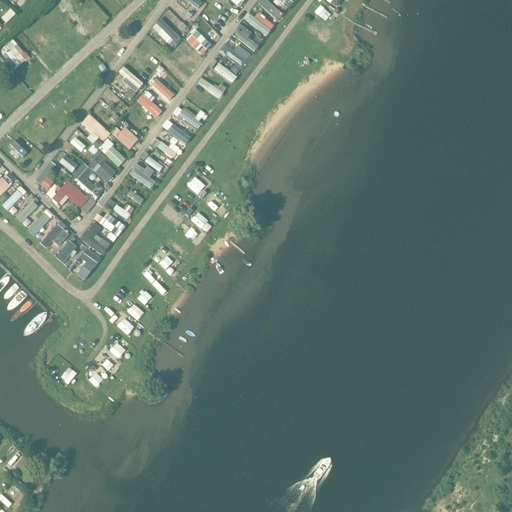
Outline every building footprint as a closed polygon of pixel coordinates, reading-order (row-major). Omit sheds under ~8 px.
[(61,9),(69,0),(51,0),(52,0),(61,9)] [(181,6),(194,19),(207,5),(201,0),(191,0),(193,1),(189,5),(185,1),(181,6)] [(266,0),(259,0),(257,3),(278,21),(283,15),(266,0)] [(87,37),(101,29),(92,12),(94,11),(91,4),(75,12),(87,37)] [(1,18),(6,24),(16,15),(11,9),(1,18)] [(251,16),(247,21),(266,36),(270,31),(265,26),(268,22),(261,17),(258,21),(251,16)] [(21,29),(34,51),(51,41),(38,19),(21,29)] [(175,42),(179,38),(161,19),(156,24),(164,32),(160,35),(167,42),(171,38),(175,42)] [(187,28),(182,23),(178,27),(183,32),(187,28)] [(202,55),(211,46),(197,32),(200,29),(196,24),(188,32),(189,33),(185,37),(202,55)] [(238,30),(232,37),(237,41),(256,56),(261,49),(238,30)] [(5,47),(0,51),(15,69),(25,60),(21,56),(24,53),(13,40),(5,46),(5,47)] [(233,52),(230,50),(231,48),(226,44),(220,52),(225,56),(226,55),(242,67),(251,56),(238,46),(233,52)] [(171,53),(177,58),(183,52),(177,46),(171,53)] [(186,49),(177,60),(190,71),(199,61),(186,49)] [(158,61),(160,70),(168,68),(166,60),(158,61)] [(142,84),(123,68),(119,72),(126,78),(124,81),(136,91),(142,85),(142,84)] [(172,68),(165,76),(179,87),(186,79),(172,68)] [(201,78),(198,83),(220,98),(223,94),(201,78)] [(136,94),(129,90),(125,95),(131,100),(136,94)] [(214,104),(193,90),(186,100),(208,114),(214,104)] [(146,91),(137,102),(155,120),(162,113),(150,101),(154,98),(146,91)] [(132,116),(127,121),(140,134),(146,128),(139,122),(142,119),(138,115),(143,109),(135,101),(126,111),(132,116)] [(176,119),(197,134),(203,125),(182,110),(176,119)] [(110,135),(89,115),(85,120),(85,121),(82,124),(93,136),(95,133),(104,142),(110,135)] [(167,132),(186,146),(190,140),(171,126),(172,126),(167,122),(163,129),(167,132)] [(117,137),(121,133),(116,128),(111,134),(116,139),(117,137)] [(129,149),(137,140),(125,129),(121,133),(117,137),(129,149)] [(103,144),(98,149),(118,168),(125,161),(113,149),(114,147),(110,144),(107,139),(103,144)] [(103,144),(98,140),(93,145),(97,150),(98,149),(103,144)] [(77,141),(73,146),(83,154),(87,148),(77,141)] [(156,150),(173,163),(179,156),(162,143),(156,150)] [(160,175),(168,165),(149,149),(141,159),(160,175)] [(105,171),(101,167),(106,162),(98,154),(92,160),(93,161),(89,166),(107,183),(113,175),(106,169),(105,171)] [(145,171),(136,164),(133,168),(134,169),(130,175),(151,190),(156,183),(149,179),(154,172),(147,168),(145,171)] [(72,182),(94,200),(102,191),(95,185),(91,189),(82,181),(90,172),(84,167),(72,182)] [(15,179),(10,174),(4,180),(10,185),(15,179)] [(46,190),(52,182),(46,178),(40,185),(46,190)] [(2,179),(0,181),(0,196),(10,187),(2,179)] [(59,204),(68,193),(83,206),(90,199),(87,197),(86,198),(68,183),(53,200),(59,204)] [(32,195),(24,186),(4,206),(10,212),(15,208),(31,224),(35,220),(21,206),(32,195)] [(130,192),(127,197),(125,199),(140,210),(144,205),(145,203),(144,202),(130,192)] [(32,197),(25,205),(31,211),(38,203),(32,197)] [(115,204),(110,200),(106,205),(112,209),(115,204)] [(117,206),(114,211),(126,219),(133,210),(128,206),(124,211),(117,206)] [(100,213),(95,220),(114,234),(119,227),(100,213)] [(198,213),(191,222),(202,230),(208,221),(198,213)] [(44,217),(31,230),(29,233),(34,238),(47,226),(50,223),(48,222),(44,217)] [(69,230),(60,222),(40,244),(46,248),(52,241),(58,246),(68,235),(67,233),(69,230)] [(93,223),(80,240),(102,256),(109,246),(101,240),(98,244),(93,240),(100,229),(93,223)] [(190,240),(195,234),(182,224),(177,231),(190,240)] [(70,243),(56,258),(62,263),(69,255),(73,258),(79,251),(70,243)] [(99,259),(87,250),(81,258),(87,263),(78,275),(84,280),(99,259)] [(154,264),(144,273),(148,278),(147,279),(156,289),(165,280),(159,274),(162,272),(154,264)] [(143,303),(150,297),(145,291),(138,297),(143,303)] [(126,313),(138,323),(145,314),(134,305),(126,313)] [(119,312),(112,320),(128,335),(135,327),(119,312)] [(121,344),(121,345),(113,337),(104,346),(118,360),(128,351),(121,344)] [(112,375),(119,368),(104,354),(98,362),(112,375)] [(105,381),(101,377),(107,372),(97,362),(84,374),(97,388),(105,381)] [(60,378),(68,385),(77,374),(69,367),(60,378)] [(73,391),(81,399),(90,389),(82,382),(73,391)] [(13,457),(10,460),(23,475),(26,471),(13,457)] [(21,484),(26,478),(7,461),(2,467),(21,484)] [(13,503),(17,499),(5,490),(2,494),(13,503)]
